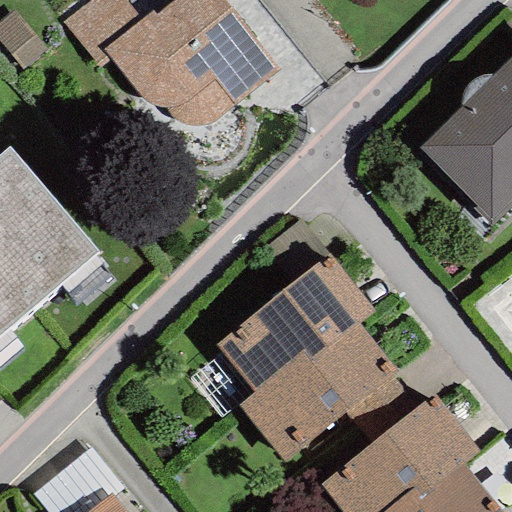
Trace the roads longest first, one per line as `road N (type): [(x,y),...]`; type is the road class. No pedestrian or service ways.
road 1 (residential): [(311,165),(0,472)]
road 2 (residential): [(311,165),(511,417)]
road 3 (residential): [(467,0),(311,165)]
